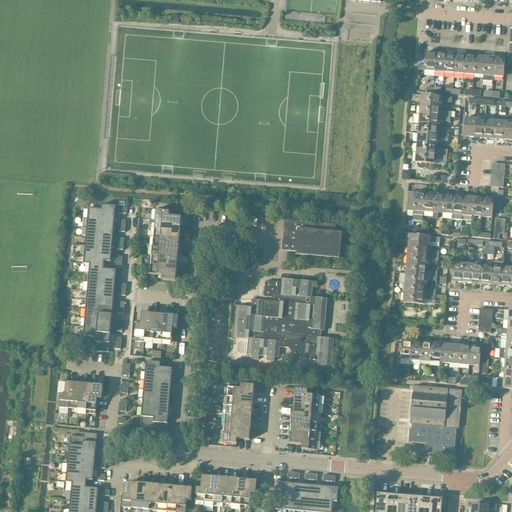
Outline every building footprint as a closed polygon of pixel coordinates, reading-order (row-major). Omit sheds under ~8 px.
[(426,52),(425,72),(435,72),(436,53),(436,52),(433,52),(433,53),(426,52)] [(436,53),(435,72),(444,73),(446,54),(445,54),(445,53),(442,52),(442,54),(436,53)] [(446,54),(444,73),(454,74),(456,55),(456,54),(452,53),(452,54),(446,54)] [(456,55),(454,74),(464,75),(466,56),(465,56),(465,54),(462,54),(462,55),(456,55)] [(466,56),(464,75),(474,76),(476,57),(475,57),(475,55),(472,55),(472,56),(466,56)] [(476,57),(474,76),(483,76),(483,81),(485,57),(485,56),(482,56),(481,57),(476,57)] [(485,57),(483,81),(493,82),(493,77),(495,58),(494,58),(494,57),(492,57),(491,58),(485,57)] [(495,58),(493,77),(503,78),(505,59),(504,59),(504,58),(501,57),(501,59),(495,58)] [(421,95),(420,105),(441,107),(442,103),(451,104),(452,98),(421,95)] [(420,105),(420,114),(450,117),(451,112),(441,112),(441,107),(420,105)] [(420,114),(419,124),(440,126),(440,121),(450,122),(450,117),(420,114)] [(468,137),(474,138),(475,119),(466,118),(464,137),(465,137),(465,138),(468,138),(468,137)] [(475,119),(474,138),(475,138),(475,139),(477,139),(477,138),(484,138),(485,120),(475,119)] [(485,120),(484,138),(484,139),(484,140),(487,140),(487,139),(493,139),(495,121),(485,120)] [(495,121),(493,139),(494,139),(494,140),(497,141),(497,140),(503,140),(505,122),(495,121)] [(511,122),(505,122),(503,140),(504,140),(504,142),(506,142),(507,141),(511,141),(511,122)] [(419,124),(418,134),(449,137),(449,132),(439,131),(440,126),(419,124)] [(418,134),(417,143),(438,145),(439,141),(448,141),(449,137),(418,134)] [(417,143),(416,153),(447,155),(447,151),(438,150),(438,145),(417,143)] [(416,153),(415,163),(417,163),(417,166),(418,168),(420,169),(423,169),(425,168),(426,166),(427,164),(437,164),(437,159),(447,160),(447,155),(416,153)] [(423,216),(423,212),(424,212),(425,193),(424,193),(424,192),(421,191),(421,193),(415,192),(415,193),(409,192),(407,211),(413,212),(413,215),(423,216)] [(425,193),(424,212),(433,213),(435,194),(434,194),(434,192),(431,192),(431,193),(425,193)] [(435,194),(433,213),(432,219),(437,219),(438,213),(443,213),(444,195),(444,193),(441,193),(441,194),(435,194)] [(444,195),(443,213),(452,214),(454,196),(454,194),(451,194),(451,195),(444,195)] [(454,196),(452,214),(452,220),(462,221),(462,215),(464,196),(464,195),(461,195),(460,196),(454,196)] [(464,196),(462,215),(472,216),(474,197),(474,196),(470,196),(470,197),(464,196)] [(474,197),(472,216),(482,217),(483,198),(483,197),(480,197),(480,198),(474,197)] [(483,198),(482,217),(492,218),(493,199),(492,199),(492,198),(490,198),(490,199),(483,198)] [(89,209),(88,218),(100,220),(101,215),(114,216),(115,207),(101,206),(101,211),(89,209)] [(156,211),(155,220),(168,221),(168,226),(181,227),(182,218),(176,218),(177,207),(170,207),(169,212),(156,211)] [(88,218),(87,227),(99,229),(100,224),(113,225),(114,216),(101,215),(100,220),(88,218)] [(155,220),(155,230),(167,231),(167,235),(180,236),(181,227),(168,226),(168,221),(155,220)] [(335,225),(284,220),(282,251),(296,252),(295,255),(339,259),(342,233),(334,233),(335,225)] [(87,227),(86,236),(99,238),(99,233),(113,234),(113,225),(100,224),(99,229),(87,227)] [(155,230),(154,239),(166,240),(166,244),(179,245),(180,236),(167,235),(167,231),(155,230)] [(86,236),(85,246),(98,247),(98,242),(112,243),(113,234),(99,233),(99,238),(86,236)] [(409,236),(408,246),(429,247),(430,242),(440,243),(440,238),(409,236)] [(154,239),(153,248),(166,249),(165,253),(178,254),(179,245),(166,244),(166,240),(154,239)] [(85,246),(85,255),(97,256),(97,251),(111,252),(112,243),(98,242),(98,247),(85,246)] [(408,246),(407,255),(438,258),(439,253),(429,252),(429,247),(408,246)] [(153,248),(152,256),(165,257),(165,262),(178,263),(178,254),(165,253),(166,249),(153,248)] [(85,255),(84,264),(90,264),(103,265),(104,261),(110,261),(111,252),(97,251),(97,256),(85,255)] [(407,255),(407,265),(427,267),(428,262),(438,263),(438,258),(407,255)] [(152,256),(151,265),(164,266),(164,271),(177,272),(178,263),(165,262),(165,257),(152,256)] [(456,283),(461,283),(463,264),(453,263),(452,282),(453,282),(453,284),(455,284),(456,283)] [(90,264),(89,273),(102,274),(101,279),(115,280),(116,271),(103,270),(103,265),(90,264)] [(463,264),(461,283),(462,283),(462,285),(465,285),(465,284),(471,284),(473,265),(463,264)] [(176,282),(177,272),(164,271),(164,266),(151,265),(150,275),(163,276),(163,280),(176,282)] [(407,265),(406,274),(437,277),(437,272),(427,271),(427,267),(407,265)] [(473,265),(471,284),(472,284),(472,285),(475,286),(475,284),(481,285),(483,266),(473,265)] [(483,266),(481,285),(481,286),(484,287),(485,285),(491,286),(493,267),(483,266)] [(493,267),(491,286),(492,286),(491,287),(494,287),(494,286),(500,287),(502,268),(493,267)] [(511,268),(502,268),(500,287),(501,287),(501,288),(504,288),(504,287),(510,287),(511,268)] [(89,273),(88,282),(101,283),(101,288),(114,289),(115,280),(101,279),(102,274),(89,273)] [(406,274),(405,284),(426,286),(426,281),(436,282),(437,277),(406,274)] [(236,306),(233,338),(249,339),(247,355),(251,356),(251,359),(258,360),(259,356),(267,357),(266,361),(274,361),(274,358),(278,358),(279,346),(284,346),(284,348),(288,348),(293,353),(291,375),(320,378),(321,370),(324,368),(331,369),(334,339),(321,338),(320,338),(320,330),(324,331),(327,299),(311,298),(312,282),(282,279),(282,283),(279,283),(265,282),(264,297),(272,298),(273,298),(273,302),(264,301),(252,300),(251,308),(247,307),(236,306)] [(88,282),(88,291),(100,292),(100,297),(113,298),(114,289),(101,288),(101,283),(88,282)] [(405,284),(404,293),(435,296),(436,291),(426,290),(426,286),(405,284)] [(88,291),(87,300),(99,301),(99,306),(112,307),(113,298),(100,297),(100,292),(88,291)] [(435,301),(435,296),(404,293),(403,303),(424,305),(425,300),(435,301)] [(87,300),(86,309),(99,310),(98,315),(111,316),(112,307),(99,306),(99,301),(87,300)] [(86,309),(85,318),(98,319),(97,324),(111,325),(111,316),(98,315),(99,310),(86,309)] [(136,325),(135,341),(144,342),(146,326),(150,327),(151,314),(142,313),(141,325),(136,325)] [(146,326),(144,342),(146,342),(153,343),(153,340),(155,327),(159,327),(159,324),(160,315),(151,314),(150,327),(146,326)] [(155,327),(153,340),(162,341),(163,328),(168,328),(168,324),(169,315),(160,315),(159,324),(159,327),(155,327)] [(163,328),(162,341),(172,341),(173,329),(178,330),(179,316),(169,315),(168,324),(168,328),(163,328)] [(85,318),(84,327),(97,328),(97,333),(110,334),(111,325),(97,324),(98,319),(85,318)] [(84,327),(84,336),(96,337),(96,342),(109,343),(110,334),(97,333),(97,328),(84,327)] [(502,330),(501,334),(507,335),(507,339),(511,339),(511,330),(507,330),(502,330)] [(84,336),(83,345),(95,346),(95,351),(108,352),(109,343),(96,342),(96,337),(84,336)] [(402,340),(401,359),(410,360),(412,341),(412,340),(409,339),(409,341),(402,340)] [(501,340),(500,349),(506,349),(511,349),(511,339),(507,339),(507,340),(501,340)] [(412,341),(410,360),(420,361),(422,342),(421,342),(421,340),(418,340),(418,342),(412,341)] [(422,342),(420,361),(430,362),(432,341),(428,341),(428,343),(422,342)] [(432,341),(430,362),(440,362),(441,344),(441,342),(438,342),(438,344),(432,343),(432,341)] [(441,344),(440,362),(450,363),(451,345),(451,343),(448,343),(448,344),(441,344)] [(451,345),(450,363),(459,364),(461,346),(461,344),(458,344),(457,345),(451,345)] [(461,346),(459,364),(469,365),(471,347),(470,346),(470,345),(467,345),(467,346),(461,346)] [(471,347),(469,365),(479,366),(481,347),(480,347),(480,346),(477,346),(477,347),(471,347)] [(500,349),(500,358),(511,359),(511,349),(506,349),(500,349)] [(511,359),(500,358),(500,359),(505,359),(504,369),(511,369),(511,359)] [(146,362),(145,372),(159,373),(159,377),(171,378),(172,369),(160,368),(160,363),(146,362)] [(498,378),(511,379),(511,369),(504,369),(503,378),(498,378)] [(145,372),(145,380),(158,382),(158,386),(170,387),(171,378),(159,377),(159,373),(145,372)] [(511,379),(498,378),(497,388),(503,389),(511,389),(511,379)] [(145,380),(144,389),(158,391),(157,395),(169,396),(170,387),(158,386),(158,382),(145,380)] [(60,382),(58,395),(61,396),(59,408),(68,409),(70,396),(74,396),(76,384),(67,383),(60,382)] [(228,387),(227,397),(241,398),(241,394),(254,395),(255,385),(241,384),(241,383),(229,382),(229,387),(228,387)] [(70,396),(68,409),(77,410),(79,397),(83,397),(84,385),(76,384),(74,396),(70,396)] [(79,397),(77,410),(87,411),(88,398),(92,398),(94,385),(84,385),(83,397),(79,397)] [(88,398),(87,411),(96,412),(97,399),(102,399),(103,386),(94,385),(92,398),(88,398)] [(454,456),(457,428),(459,428),(462,390),(413,386),(409,441),(430,443),(429,453),(454,456)] [(144,389),(143,398),(157,400),(156,404),(168,405),(169,396),(157,395),(158,391),(144,389)] [(294,389),(293,399),(306,400),(306,404),(319,405),(320,396),(318,395),(318,391),(294,389)] [(227,397),(226,406),(240,407),(240,403),(253,404),(254,395),(241,394),(241,398),(227,397)] [(143,398),(142,407),(156,409),(155,413),(168,414),(168,405),(156,404),(157,400),(143,398)] [(293,399),(292,408),(305,409),(305,413),(318,414),(319,405),(306,404),(306,400),(293,399)] [(226,406),(225,415),(239,416),(239,412),(252,413),(253,404),(240,403),(240,407),(226,406)] [(142,407),(141,417),(155,418),(155,422),(167,423),(168,414),(155,413),(156,409),(142,407)] [(292,408),(292,417),(305,418),(304,422),(318,423),(318,414),(305,413),(305,409),(292,408)] [(225,415),(225,424),(238,425),(239,421),(251,422),(252,413),(239,412),(239,416),(225,415)] [(141,417),(140,426),(153,427),(153,431),(166,432),(167,423),(155,422),(155,418),(141,417)] [(292,417),(291,426),(304,427),(303,431),(317,432),(318,423),(304,422),(305,418),(292,417)] [(225,424),(224,433),(237,434),(238,430),(250,431),(251,422),(239,421),(238,425),(225,424)] [(291,426),(290,435),(303,436),(303,440),(316,441),(317,432),(303,431),(304,427),(291,426)] [(250,440),(250,431),(238,430),(237,434),(224,433),(223,442),(237,443),(237,439),(250,440)] [(70,437),(69,446),(83,447),(83,442),(96,443),(97,434),(84,433),(83,438),(70,437)] [(315,451),(316,441),(303,440),(303,436),(290,435),(289,444),(302,446),(302,449),(315,451)] [(69,446),(69,455),(82,456),(82,451),(95,452),(96,443),(83,442),(83,447),(69,446)] [(69,455),(68,464),(81,465),(81,460),(94,461),(95,452),(82,451),(82,456),(69,455)] [(68,464),(67,473),(80,474),(81,470),(93,471),(94,461),(81,460),(81,465),(68,464)] [(66,482),(72,483),(86,484),(86,480),(92,481),(93,471),(81,470),(80,474),(67,473),(66,482)] [(196,488),(195,502),(204,502),(206,489),(211,489),(212,476),(203,476),(203,475),(202,489),(196,488)] [(206,489),(204,502),(213,503),(214,490),(219,490),(221,477),(212,476),(211,489),(206,489)] [(214,490),(213,503),(222,504),(224,491),(229,491),(230,477),(221,477),(219,490),(214,490)] [(224,491),(222,504),(232,504),(233,491),(238,492),(239,478),(230,477),(229,491),(224,491)] [(233,491),(232,504),(240,505),(242,492),(246,493),(248,479),(239,478),(238,492),(233,491)] [(242,492),(240,505),(251,506),(251,494),(256,494),(257,479),(248,479),(246,493),(242,492)] [(122,508),(132,509),(133,496),(137,496),(138,483),(129,482),(128,495),(124,494),(122,508)] [(72,483),(72,492),(84,493),(84,497),(97,498),(98,489),(85,488),(86,484),(72,483)] [(133,496),(132,509),(141,510),(142,497),(146,497),(147,484),(138,483),(137,496),(133,496)] [(277,509),(286,510),(287,496),(291,497),(292,484),(284,483),(282,496),(278,495),(277,509)] [(142,497),(141,510),(150,511),(151,498),(155,498),(156,485),(147,484),(146,497),(142,497)] [(287,496),(286,510),(295,510),(296,497),(300,497),(301,485),(292,484),(291,497),(287,496)] [(151,498),(150,511),(158,511),(160,498),(164,499),(165,485),(156,485),(155,498),(151,498)] [(160,498),(158,511),(165,511),(167,511),(169,499),(173,499),(174,486),(165,485),(164,499),(160,498)] [(296,497),(295,510),(304,511),(305,498),(309,498),(310,486),(301,485),(300,497),(296,497)] [(169,499),(167,511),(176,511),(178,500),(182,500),(184,487),(174,486),(173,499),(169,499)] [(305,498),(304,511),(313,511),(314,499),(318,499),(319,487),(310,486),(309,498),(305,498)] [(178,500),(176,511),(186,511),(187,501),(192,501),(193,488),(184,487),(182,500),(178,500)] [(314,499),(313,511),(322,511),(323,499),(327,500),(328,487),(319,487),(318,499),(314,499)] [(323,499),(322,511),(331,511),(332,501),(336,501),(338,488),(328,487),(327,500),(323,499)] [(72,492),(71,501),(83,502),(83,506),(96,507),(97,498),(84,497),(84,493),(72,492)] [(377,494),(375,511),(387,511),(389,496),(389,494),(382,494),(382,495),(378,495),(378,494),(377,494)] [(389,496),(387,511),(398,511),(400,497),(400,495),(392,495),(392,496),(389,496)] [(400,497),(398,511),(408,511),(410,498),(410,496),(404,496),(404,497),(400,497)] [(410,498),(408,511),(419,511),(421,498),(421,497),(414,497),(414,498),(410,498)] [(421,498),(419,511),(431,511),(432,499),(432,498),(424,498),(424,499),(421,498)] [(432,499),(431,511),(441,511),(443,499),(435,498),(435,500),(432,499)] [(71,501),(70,510),(82,511),(95,511),(96,507),(83,506),(83,502),(71,501)]
